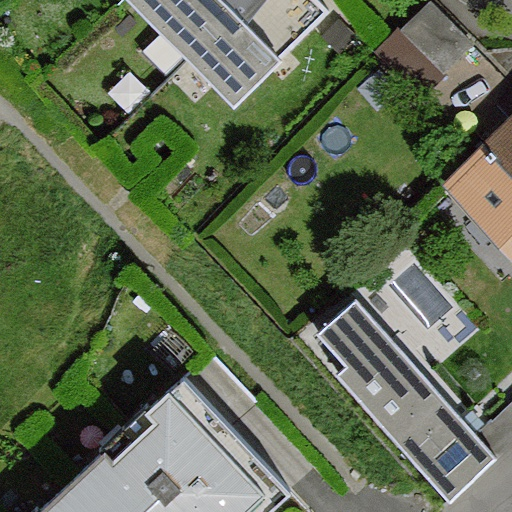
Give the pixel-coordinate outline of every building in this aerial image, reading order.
[(249,0),(137,0),(194,57),(208,43),(249,0)] [(320,0),(249,0),(208,43),(227,62),(213,76),(237,101),(331,10),(320,0)] [(473,44),(438,7),(415,29),(451,66),(473,44)] [(511,126),(491,147),(511,167),(511,126)] [(511,167),(491,147),(455,184),(511,247),(511,167)] [(451,501),(496,457),(356,298),(319,331),(349,362),(338,371),(451,501)] [(74,480),(103,511),(268,511),(292,490),(185,377),(74,480)] [(40,511),(103,511),(74,480),(40,511)]
